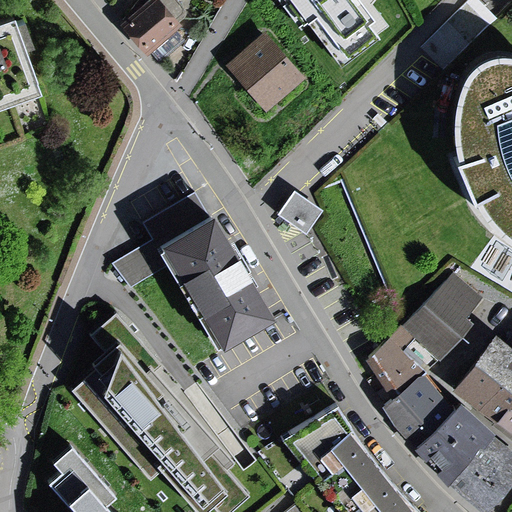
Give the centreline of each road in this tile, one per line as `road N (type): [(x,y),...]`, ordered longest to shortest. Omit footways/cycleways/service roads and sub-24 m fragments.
road 1 (residential): [(450,511),(359,404),(243,217)]
road 2 (unclassified): [(243,217),(461,0)]
road 3 (residential): [(166,109),(41,385)]
road 4 (residential): [(166,109),(79,0)]
road 5 (residential): [(243,217),(166,109)]
